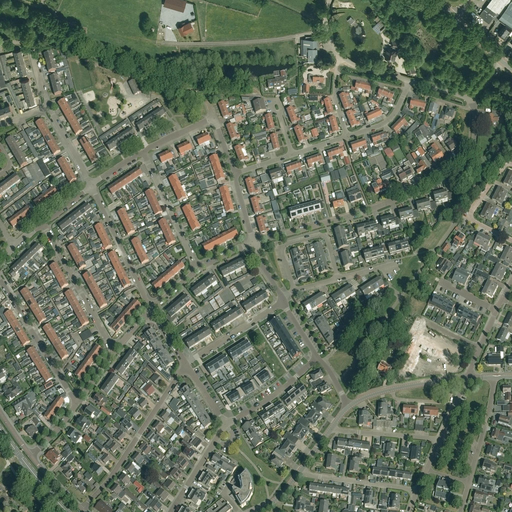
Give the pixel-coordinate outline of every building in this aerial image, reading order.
[(165,0),(164,5),(183,11),(186,1),(181,0),(165,0)] [(511,28),(511,0),(491,0),(479,16),(488,23),(492,18),(496,21),(494,25),(496,27),(501,21),(505,24),(498,34),(504,39),(511,29),(511,28)] [(375,24),(382,31),(383,31),(384,32),(387,29),(385,27),(387,26),(385,23),(385,24),(381,19),(375,24)] [(180,27),(178,28),(182,35),(194,29),(191,22),(186,24),(185,22),(180,25),(180,27)] [(316,40),(301,40),(301,56),(308,56),(309,60),(317,60),(317,48),(316,48),(316,40)] [(386,54),(385,58),(385,59),(386,59),(386,60),(387,61),(388,61),(389,61),(389,60),(390,59),(394,61),(395,55),(396,56),(397,50),(398,48),(400,43),(392,41),(390,47),(393,47),(392,49),(392,50),(387,49),(385,54),(386,54)] [(45,61),(53,59),(51,53),(44,55),(45,61)] [(414,72),(412,64),(405,66),(408,74),(414,72)] [(285,87),(284,84),(287,84),(285,71),(280,72),(281,78),(279,78),(279,80),(268,82),(269,89),(276,88),(276,89),(281,89),(280,87),(284,87),(285,87)] [(51,84),(59,82),(57,76),(50,78),(51,84)] [(310,84),(313,84),(323,84),(323,83),(324,82),(324,80),(323,80),(323,78),(313,78),(313,76),(312,76),(310,76),(309,76),(309,81),(310,81),(310,84)] [(128,84),(134,96),(141,92),(141,91),(136,80),(131,82),(128,84)] [(13,90),(10,82),(5,84),(6,86),(8,86),(10,92),(14,90),(13,90)] [(362,90),(363,85),(356,83),(355,89),(354,92),(357,92),(361,93),(362,90)] [(371,86),(363,85),(362,90),(366,91),(365,94),(368,95),(369,92),(371,86)] [(309,87),(300,86),(300,95),(309,95),(309,87)] [(384,97),(387,92),(380,89),(377,95),(378,95),(377,98),(379,99),(380,96),(384,97)] [(393,95),(387,92),(384,97),(388,99),(387,102),(390,103),(391,100),(392,100),(393,95)] [(342,103),(347,101),(346,97),(349,96),(347,93),(344,94),(339,96),(342,103)] [(282,102),(284,107),(287,105),(287,103),(288,103),(288,104),(291,103),(291,102),(293,101),(292,97),(290,98),(289,96),(286,97),(287,99),(286,99),(285,97),(282,98),(283,102),(282,102)] [(74,102),(77,100),(76,97),(66,103),(64,100),(58,104),(61,110),(67,106),(70,104),(74,102)] [(326,108),(331,107),(329,99),(324,101),(321,102),(322,105),(325,104),(326,108)] [(417,108),(418,102),(411,100),(410,106),(409,109),(412,110),(413,107),(417,108)] [(347,101),(342,103),(344,110),(350,108),(353,107),(353,106),(351,104),(349,105),(347,101)] [(221,112),(226,110),(225,106),(228,105),(227,102),(224,103),(218,105),(221,112)] [(418,102),(417,108),(421,109),(420,112),(423,112),(424,109),(426,104),(418,102)] [(3,107),(6,115),(12,112),(9,105),(3,107)] [(437,126),(438,120),(439,116),(435,115),(437,107),(431,105),(429,113),(431,114),(431,116),(434,117),(431,130),(434,132),(435,132),(436,126),(437,126)] [(61,110),(64,115),(70,111),(69,108),(67,106),(61,110)] [(289,117),(295,115),(293,111),(296,110),(295,107),(292,108),(286,110),(289,117)] [(331,107),(326,108),(327,112),(324,113),(325,116),(328,115),(333,114),(331,107)] [(372,114),(375,119),(382,116),(379,110),(379,111),(378,108),(375,109),(376,112),(372,114)] [(155,113),(160,119),(165,116),(161,109),(155,113)] [(229,109),(226,110),(221,112),(223,119),(229,117),(229,116),(232,115),(231,112),(229,109)] [(454,112),(447,109),(445,113),(442,112),(439,120),(443,121),(444,117),(452,119),(454,112)] [(70,111),(64,115),(67,120),(73,116),(70,111)] [(349,121),(354,119),(352,115),(355,114),(354,111),(351,112),(346,114),(349,121)] [(375,119),(372,114),(369,115),(367,112),(364,114),(366,117),(368,122),(375,119)] [(485,125),(492,125),(493,123),(497,123),(498,118),(499,118),(500,113),(492,112),(492,115),(493,115),(493,116),(486,115),(485,125)] [(155,113),(150,116),(155,122),(160,119),(155,113)] [(267,124),(272,123),(271,115),(265,117),(262,118),(263,121),(266,120),(267,124)] [(295,115),(289,117),(292,124),(297,122),(300,121),(299,118),(296,119),(295,115)] [(298,125),(311,120),(309,115),(305,117),(304,116),(300,117),(302,120),(297,122),(298,125)] [(75,119),(73,116),(67,120),(70,125),(76,121),(75,119)] [(155,122),(150,116),(145,119),(150,126),(155,122)] [(331,126),(336,125),(334,118),(329,119),(326,120),(327,123),(330,122),(331,126)] [(511,120),(509,118),(502,127),(506,130),(511,122),(511,120)] [(145,119),(140,123),(145,129),(150,126),(145,119)] [(354,119),(349,121),(351,128),(357,126),(357,125),(360,124),(358,121),(355,123),(354,119)] [(397,124),(401,128),(404,125),(406,127),(408,125),(406,123),(402,119),(397,124)] [(135,126),(140,132),(145,129),(140,123),(138,120),(136,121),(138,124),(137,125),(136,126),(135,126)] [(39,130),(45,126),(42,121),(36,124),(39,130)] [(76,121),(70,125),(73,130),(79,126),(76,121)] [(272,123),(267,124),(268,128),(265,129),(266,132),(269,131),(274,130),(272,123)] [(229,134),(234,132),(237,130),(236,127),(235,124),(232,125),(226,126),(229,134)] [(401,128),(397,124),(391,130),(395,134),(395,133),(398,136),(400,133),(397,131),(401,128)] [(336,125),(331,126),(328,127),(329,131),(330,134),(333,134),(338,132),(336,125)] [(48,131),(45,126),(39,130),(42,135),(48,131)] [(82,132),(79,126),(73,130),(76,136),(82,132)] [(297,136),(302,134),(300,130),(303,129),(302,126),(299,127),(294,129),(297,136)] [(434,132),(431,130),(424,126),(419,129),(424,137),(428,142),(432,139),(433,141),(437,138),(434,135),(434,134),(434,132)] [(253,138),(264,135),(266,135),(265,131),(257,133),(255,127),(251,129),(253,138)] [(126,132),(130,139),(135,135),(131,129),(126,132)] [(422,135),(418,129),(413,133),(417,138),(422,135)] [(440,130),(434,134),(434,135),(437,138),(442,135),(440,130)] [(48,131),(42,135),(43,138),(41,139),(36,141),(38,144),(43,141),(45,140),(51,136),(48,131)] [(126,132),(121,136),(125,142),(130,139),(126,132)] [(234,132),(229,134),(231,141),(237,139),(237,138),(240,137),(239,134),(236,135),(234,132)] [(385,133),(378,135),(381,144),(385,143),(388,142),(387,139),(385,133)] [(125,142),(121,136),(119,134),(117,135),(119,137),(116,139),(120,146),(125,142)] [(205,144),(210,141),(207,134),(201,137),(205,144)] [(302,134),(297,136),(299,143),(305,141),(307,140),(306,137),(303,138),(302,134)] [(264,135),(253,138),(256,148),(259,147),(257,140),(265,138),(264,135)] [(272,144),(278,142),(276,135),(270,137),(267,138),(268,141),(271,140),(272,144)] [(381,144),(378,135),(371,138),(373,143),(374,146),(377,145),(381,144)] [(427,142),(425,139),(422,135),(417,139),(421,145),(427,142)] [(54,142),(51,136),(45,140),(48,145),(54,142)] [(92,143),(96,140),(97,140),(96,137),(90,140),(88,142),(86,139),(83,141),(80,143),(83,148),(89,144),(92,143)] [(205,144),(201,137),(196,139),(199,146),(203,145),(207,155),(209,154),(208,151),(206,146),(205,144)] [(9,147),(15,143),(19,141),(17,138),(13,140),(12,138),(5,141),(9,147)] [(120,146),(116,139),(111,142),(115,149),(120,146)] [(445,143),(451,152),(457,147),(453,141),(452,142),(450,139),(445,143)] [(357,143),(359,148),(363,147),(364,150),(367,149),(366,146),(365,140),(357,143)] [(54,142),(48,145),(50,151),(57,147),(54,142)] [(115,149),(111,142),(105,146),(110,152),(115,149)] [(278,142),(272,144),(268,145),(269,149),(268,149),(269,152),(274,151),(280,150),(278,142)] [(15,143),(9,147),(12,152),(18,148),(15,143)] [(188,143),(183,146),(186,152),(191,150),(188,143)] [(359,148),(357,143),(350,145),(352,150),(353,153),(356,152),(355,149),(359,148)] [(89,144),(83,148),(86,153),(92,149),(89,144)] [(434,158),(437,161),(443,157),(439,151),(439,152),(437,149),(437,148),(435,144),(431,147),(433,151),(435,154),(436,154),(437,156),(434,158)] [(180,155),(184,153),(186,152),(183,146),(177,148),(180,155)] [(237,156),(242,154),(241,150),(244,149),(243,146),(240,147),(234,149),(237,156)] [(57,147),(50,151),(54,156),(60,152),(57,147)] [(92,149),(86,153),(89,158),(95,155),(97,153),(104,149),(103,147),(94,152),(92,149)] [(416,149),(421,157),(425,154),(420,147),(416,149)] [(22,154),(18,148),(12,152),(15,158),(22,154)] [(384,151),(387,156),(392,153),(389,148),(384,151)] [(334,151),(336,156),(339,155),(340,158),(343,157),(342,154),(343,154),(341,149),(334,151)] [(336,156),(334,151),(327,153),(328,159),(329,159),(330,162),(332,161),(333,161),(332,158),(336,156)] [(35,152),(32,154),(35,159),(36,162),(41,159),(40,156),(38,157),(35,152)] [(169,152),(164,154),(167,161),(173,159),(169,152)] [(25,159),(22,154),(15,158),(18,163),(25,159)] [(167,161),(164,154),(158,157),(162,164),(167,161)] [(244,158),(242,154),(237,156),(240,163),(245,161),(248,160),(247,157),(244,158)] [(97,157),(95,155),(89,158),(92,164),(98,160),(97,157)] [(415,164),(410,155),(406,157),(411,166),(415,164)] [(211,165),(218,162),(216,156),(209,159),(210,162),(208,163),(203,165),(204,167),(209,166),(211,165)] [(320,156),(313,158),(315,163),(319,162),(320,165),(323,164),(322,161),(320,156)] [(315,163),(313,158),(306,160),(308,166),(309,169),(312,168),(311,165),(315,163)] [(419,160),(418,158),(415,160),(418,165),(417,166),(417,167),(418,168),(415,171),(417,174),(423,171),(420,168),(422,166),(420,164),(422,162),(420,160),(419,160)] [(420,168),(423,171),(427,168),(423,162),(424,161),(422,158),(421,159),(420,158),(419,159),(418,158),(419,160),(420,160),(422,162),(420,164),(422,166),(420,168)] [(25,159),(18,163),(21,169),(28,165),(25,159)] [(61,168),(67,164),(64,159),(58,163),(59,166),(61,168)] [(406,169),(402,171),(407,180),(409,179),(410,179),(412,178),(412,177),(413,177),(410,171),(412,170),(408,162),(403,164),(406,169)] [(292,165),(294,171),(298,169),(299,172),(302,171),(301,168),(299,163),(292,165)] [(64,173),(70,170),(67,164),(61,168),(62,170),(64,173)] [(294,171),(292,165),(285,168),(287,173),(288,176),(291,175),(290,172),(294,171)] [(215,176),(222,173),(220,168),(213,170),(213,171),(215,176)] [(407,180),(402,171),(399,173),(396,168),(391,171),(395,178),(398,177),(401,183),(407,180)] [(133,172),(141,185),(143,183),(141,179),(140,179),(139,177),(142,175),(138,169),(133,172)] [(70,170),(64,173),(66,179),(73,175),(70,170)] [(275,172),(277,180),(283,178),(280,170),(275,172)] [(382,181),(391,177),(389,172),(391,171),(390,170),(382,173),(383,175),(380,177),(382,181)] [(330,173),(332,181),(339,179),(337,171),(330,173)] [(128,176),(132,182),(135,180),(137,179),(133,172),(128,176)] [(277,180),(275,172),(269,174),(272,182),(277,180)] [(224,179),(222,173),(215,176),(217,182),(224,179)] [(321,183),(330,180),(329,174),(320,177),(321,183)] [(10,179),(15,185),(20,181),(15,175),(10,179)] [(73,175),(66,179),(69,184),(76,180),(73,175)] [(127,185),(129,184),(132,182),(128,176),(123,179),(127,185)] [(171,185),(178,182),(175,176),(169,180),(171,185)] [(368,176),(359,180),(362,186),(362,185),(363,187),(366,185),(365,184),(370,182),(368,176)] [(15,185),(10,179),(6,182),(10,188),(15,185)] [(129,187),(127,185),(123,179),(118,182),(122,189),(125,187),(127,189),(129,188),(129,187)] [(247,188),(253,187),(252,183),(255,182),(254,179),(251,180),(251,179),(245,181),(247,188)] [(378,181),(383,191),(390,188),(387,183),(383,185),(380,180),(378,181)] [(383,191),(378,181),(375,182),(373,183),(374,185),(371,186),(373,189),(375,195),(383,191)] [(10,188),(6,182),(1,186),(5,192),(10,188)] [(118,182),(113,186),(121,198),(123,197),(119,191),(122,189),(118,182)] [(180,187),(178,182),(171,185),(173,190),(180,187)] [(351,189),(353,194),(356,202),(361,200),(358,191),(360,191),(358,185),(355,186),(355,188),(351,189)] [(121,198),(113,186),(108,189),(112,195),(115,193),(119,200),(121,198)] [(256,186),(253,187),(247,188),(249,195),(255,194),(258,193),(257,190),(256,186)] [(180,187),(173,190),(176,196),(183,193),(180,187)] [(48,192),(53,198),(57,194),(53,188),(48,192)] [(219,197),(229,194),(227,188),(219,190),(220,194),(213,196),(214,198),(219,197)] [(495,194),(504,199),(508,193),(498,188),(495,194)] [(183,193),(176,196),(178,201),(185,198),(184,196),(187,195),(187,194),(191,192),(190,190),(185,192),(183,193)] [(439,193),(441,201),(447,199),(448,201),(451,200),(449,193),(446,194),(445,191),(445,190),(442,191),(442,192),(439,193)] [(141,203),(154,197),(152,191),(145,194),(146,197),(144,199),(144,198),(139,200),(141,203)] [(356,202),(353,194),(350,194),(349,191),(346,191),(350,204),(356,202)] [(48,192),(43,196),(48,202),(53,198),(48,192)] [(435,202),(432,203),(434,210),(437,209),(435,203),(441,201),(439,193),(436,193),(433,193),(433,194),(435,202)] [(214,198),(206,200),(206,203),(222,198),(223,202),(230,200),(229,194),(219,197),(214,198)] [(504,199),(495,194),(492,201),(501,205),(504,199)] [(337,200),(339,207),(344,206),(343,202),(344,202),(342,195),(336,196),(337,200)] [(43,196),(38,199),(43,205),(48,202),(43,196)] [(154,197),(141,203),(142,205),(146,203),(149,202),(150,205),(157,202),(154,197)] [(253,207),(258,206),(257,202),(260,201),(259,198),(256,199),(251,200),(253,207)] [(43,205),(38,199),(34,203),(38,209),(43,205)] [(337,200),(334,201),(333,199),(330,200),(331,203),(332,202),(334,209),(339,207),(337,200)] [(230,200),(223,202),(224,205),(214,208),(215,211),(217,210),(222,208),(232,205),(230,200)] [(425,202),(422,202),(424,211),(430,209),(431,211),(434,210),(432,203),(429,204),(428,201),(428,200),(424,201),(425,202)] [(150,212),(152,211),(159,208),(157,202),(150,205),(151,208),(149,209),(150,212)] [(322,202),(312,204),(315,213),(321,211),(320,210),(324,209),(322,202)] [(424,211),(422,202),(419,203),(419,202),(416,203),(416,204),(417,211),(414,211),(416,218),(419,218),(418,212),(424,211)] [(185,215),(192,212),(194,211),(201,208),(200,206),(193,208),(190,209),(189,207),(188,203),(182,206),(184,209),(182,210),(185,215)] [(88,215),(90,218),(94,223),(98,220),(94,215),(92,216),(90,214),(93,212),(87,204),(82,208),(86,213),(88,215)] [(315,213),(312,204),(306,206),(309,215),(315,213)] [(487,204),(484,210),(493,215),(496,209),(487,204)] [(234,211),(232,205),(222,208),(217,210),(218,212),(225,210),(226,213),(234,211)] [(258,206),(253,207),(255,215),(260,213),(263,212),(263,209),(260,210),(258,206)] [(309,215),(306,206),(301,207),(303,216),(309,215)] [(25,209),(23,211),(27,217),(32,213),(28,207),(25,209)] [(301,207),(295,209),(297,218),(303,216),(301,207)] [(82,208),(77,211),(81,217),(84,215),(85,217),(88,215),(86,213),(82,208)] [(162,213),(159,208),(152,211),(146,214),(147,216),(153,213),(155,216),(160,214),(162,213)] [(407,210),(404,211),(407,219),(413,217),(414,219),(416,218),(414,211),(411,212),(411,209),(410,209),(410,208),(407,209),(407,210)] [(297,218),(295,209),(289,211),(291,220),(297,218)] [(120,219),(134,213),(133,210),(126,213),(124,210),(117,214),(120,219)] [(493,215),(484,210),(480,217),(490,221),(493,215)] [(27,217),(23,211),(18,215),(22,221),(27,217)] [(81,217),(77,211),(73,215),(80,225),(83,224),(79,219),(81,217)] [(407,219),(404,211),(401,211),(398,211),(398,212),(400,218),(396,219),(398,226),(402,225),(401,221),(407,219)] [(185,215),(187,221),(194,217),(192,212),(185,215)] [(134,213),(120,219),(122,225),(129,221),(128,218),(135,215),(134,213)] [(22,221),(18,215),(13,218),(18,225),(22,221)] [(73,215),(68,219),(72,224),(74,226),(76,224),(78,227),(80,225),(73,215)] [(389,217),(386,218),(389,226),(395,225),(395,226),(398,226),(396,219),(394,219),(393,216),(392,215),(389,216),(389,217)] [(194,217),(187,221),(190,226),(197,223),(194,217)] [(258,227),(264,225),(263,221),(266,220),(265,217),(262,218),(256,219),(258,227)] [(18,225),(13,218),(8,222),(13,228),(18,225)] [(389,226),(386,218),(384,219),(383,218),(380,219),(381,220),(380,220),(381,224),(378,225),(380,232),(384,231),(383,228),(389,226)] [(68,219),(63,222),(71,232),(73,231),(70,226),(72,224),(68,219)] [(506,221),(506,220),(503,219),(501,223),(498,221),(497,225),(500,226),(498,231),(500,232),(503,227),(506,221)] [(129,221),(122,225),(125,230),(139,223),(138,221),(133,223),(134,223),(131,224),(129,221)] [(158,224),(160,227),(161,229),(168,226),(165,221),(158,224)] [(71,232),(63,222),(58,226),(62,231),(64,233),(66,232),(68,234),(66,236),(69,239),(73,235),(71,232)] [(371,224),(368,224),(371,233),(377,231),(377,233),(380,232),(378,225),(376,226),(375,223),(374,223),(374,222),(371,223),(371,224)] [(140,226),(139,223),(125,230),(127,235),(134,232),(133,229),(136,228),(136,227),(140,226)] [(197,223),(190,226),(192,232),(199,228),(197,223)] [(363,226),(362,226),(364,235),(371,233),(368,224),(366,225),(366,224),(363,225),(363,226)] [(97,234),(104,230),(102,225),(95,228),(97,234)] [(265,229),(264,225),(258,227),(260,234),(266,232),(269,231),(268,228),(265,229)] [(170,232),(168,226),(161,229),(163,235),(170,232)] [(215,231),(212,226),(208,228),(211,233),(213,233),(215,237),(217,236),(215,231)] [(364,235),(362,226),(359,227),(359,226),(356,227),(356,228),(358,236),(364,235)] [(336,237),(344,235),(343,229),(334,231),(333,231),(334,234),(335,234),(336,237)] [(104,230),(97,234),(100,239),(107,236),(104,230)] [(234,230),(229,233),(232,239),(238,236),(234,230)] [(170,232),(163,235),(165,240),(173,237),(170,232)] [(229,233),(224,235),(227,242),(232,239),(229,233)] [(480,246),(485,237),(478,234),(474,243),(480,246)] [(224,235),(218,238),(222,245),(227,242),(224,235)] [(344,235),(336,237),(337,240),(336,241),(336,243),(346,241),(344,235)] [(109,241),(107,236),(100,239),(102,244),(109,241)] [(206,236),(204,237),(211,250),(216,247),(213,241),(210,242),(206,236)] [(461,247),(462,247),(463,247),(463,246),(464,246),(464,245),(464,244),(463,244),(463,243),(464,243),(462,242),(464,239),(459,236),(457,238),(454,242),(452,244),(453,245),(452,245),(457,248),(459,246),(461,247)] [(175,242),(173,237),(165,240),(168,245),(175,242)] [(211,250),(204,237),(202,238),(205,244),(202,246),(206,253),(211,250)] [(491,240),(485,237),(480,246),(483,248),(482,250),(485,252),(487,252),(489,249),(487,248),(491,240)] [(218,238),(213,241),(216,247),(222,245),(218,238)] [(134,248),(141,245),(138,239),(131,243),(134,248)] [(71,255),(80,249),(76,241),(67,246),(68,249),(69,252),(71,255)] [(109,241),(102,244),(104,247),(105,250),(112,247),(109,241)] [(348,247),(346,241),(336,243),(336,244),(337,243),(338,246),(337,247),(338,250),(339,249),(339,250),(342,249),(343,252),(350,250),(351,249),(351,246),(348,247)] [(402,242),(400,243),(402,251),(405,250),(405,251),(408,250),(408,247),(406,241),(402,242)] [(315,253),(322,250),(321,243),(313,245),(310,246),(310,248),(313,247),(315,252),(315,253)] [(402,251),(400,243),(394,244),(396,254),(399,253),(399,252),(402,251)] [(37,244),(33,249),(37,253),(42,249),(41,249),(43,247),(40,244),(39,246),(37,244)] [(396,254),(394,244),(387,246),(387,244),(384,245),(386,252),(389,251),(390,254),(390,255),(393,254),(396,253),(396,254)] [(445,254),(450,247),(445,244),(440,250),(445,254)] [(143,250),(141,245),(134,248),(136,254),(143,250)] [(381,248),(375,249),(377,258),(380,257),(380,258),(384,257),(383,256),(384,256),(383,253),(386,252),(384,245),(381,246),(381,248)] [(84,247),(80,249),(71,255),(73,260),(80,256),(78,253),(85,249),(84,247)] [(501,253),(503,254),(511,258),(511,250),(506,248),(504,247),(501,253)] [(146,255),(143,250),(136,254),(139,259),(156,251),(155,248),(147,252),(148,254),(146,255)] [(37,253),(33,249),(28,253),(33,258),(35,259),(37,257),(39,260),(42,258),(39,255),(37,253)] [(300,256),(300,257),(303,256),(302,254),(299,255),(298,249),(290,251),(292,258),(300,256)] [(377,258),(375,249),(369,251),(371,259),(372,260),(375,259),(375,258),(377,258)] [(488,258),(492,250),(489,249),(483,261),(486,262),(487,260),(488,258)] [(492,250),(488,258),(493,261),(499,263),(500,261),(509,265),(511,259),(511,258),(503,254),(500,260),(492,256),(492,255),(491,254),(494,249),(493,249),(492,250)] [(315,253),(315,252),(311,253),(308,254),(308,256),(315,254),(316,259),(317,259),(324,257),(322,250),(315,253)] [(350,250),(343,252),(344,254),(341,255),(341,256),(340,256),(341,259),(342,259),(342,262),(351,260),(350,256),(352,256),(351,253),(350,250)] [(156,251),(139,259),(142,265),(149,261),(147,258),(149,257),(149,256),(157,253),(156,251)] [(371,259),(369,251),(364,252),(363,253),(365,261),(366,262),(369,261),(368,260),(371,259)] [(28,253),(24,257),(34,268),(35,268),(33,266),(35,264),(32,261),(31,260),(33,258),(28,253)] [(111,262),(118,258),(115,253),(108,256),(111,262)] [(80,256),(73,260),(76,265),(89,258),(92,256),(91,254),(82,259),(80,256)] [(300,256),(292,258),(294,266),(302,263),(302,264),(305,263),(304,261),(301,262),(300,257),(300,256)] [(34,268),(24,257),(19,261),(24,266),(26,268),(28,266),(30,268),(31,268),(32,270),(34,268)] [(317,259),(316,259),(314,260),(314,262),(317,261),(318,266),(319,266),(326,264),(324,257),(317,259)] [(454,266),(458,268),(463,258),(460,257),(457,263),(455,263),(454,266)] [(89,258),(76,265),(79,270),(86,267),(84,263),(91,260),(89,258)] [(118,258),(111,262),(113,267),(120,264),(118,258)] [(493,261),(488,258),(487,260),(497,265),(494,271),(503,276),(506,269),(498,265),(499,263),(493,261)] [(171,259),(169,260),(175,266),(180,272),(184,268),(179,262),(177,264),(171,259)] [(237,262),(241,269),(247,266),(243,259),(237,262)] [(438,270),(443,274),(447,269),(449,271),(453,265),(448,262),(447,264),(443,261),(440,259),(436,265),(440,267),(438,270)] [(175,266),(169,260),(168,262),(173,268),(170,270),(175,276),(180,272),(175,266)] [(351,260),(342,262),(343,265),(342,265),(343,268),(344,268),(352,266),(351,260)] [(24,266),(19,261),(15,265),(26,277),(27,277),(28,276),(27,275),(28,274),(22,268),(24,266)] [(241,269),(237,262),(231,265),(235,272),(241,269)] [(303,269),(302,264),(302,263),(294,266),(296,273),(304,270),(304,271),(309,270),(309,267),(303,269)] [(40,279),(60,270),(57,264),(50,268),(52,271),(49,272),(45,274),(45,275),(40,278),(40,279)] [(120,264),(113,267),(116,272),(123,269),(120,264)] [(319,266),(318,266),(315,267),(316,269),(319,268),(320,273),(328,271),(326,264),(319,266)] [(26,277),(15,265),(11,270),(12,270),(8,273),(12,277),(15,274),(18,272),(22,277),(21,278),(23,280),(26,277)] [(231,265),(226,267),(229,275),(235,272),(231,265)] [(163,266),(161,268),(164,272),(165,274),(170,280),(175,276),(170,270),(167,272),(163,266)] [(229,275),(226,267),(220,270),(223,278),(229,275)] [(250,273),(245,276),(246,278),(251,275),(250,274),(255,272),(252,268),(248,269),(250,273)] [(114,273),(107,277),(108,280),(111,279),(110,278),(114,276),(117,275),(118,278),(125,274),(123,269),(116,272),(114,273)] [(463,273),(463,274),(464,270),(461,269),(459,272),(456,270),(452,280),(458,283),(463,273)] [(62,275),(60,270),(40,279),(41,281),(47,278),(47,279),(54,275),(56,279),(62,275)] [(304,270),(296,273),(298,280),(300,279),(301,282),(309,279),(309,278),(308,275),(305,276),(304,271),(304,270)] [(503,276),(494,271),(491,277),(500,282),(503,276)] [(86,283),(99,275),(98,273),(91,276),(90,274),(83,277),(86,283)] [(469,277),(463,274),(463,273),(458,283),(464,286),(469,277)] [(125,274),(118,278),(121,283),(128,280),(125,274)] [(166,284),(161,278),(158,280),(153,274),(151,276),(161,287),(166,284)] [(170,280),(165,274),(161,278),(166,284),(170,280)] [(62,275),(56,279),(58,284),(56,285),(55,282),(51,285),(52,287),(65,280),(62,275)] [(99,275),(86,283),(89,288),(96,284),(94,281),(100,278),(99,275)] [(161,287),(151,276),(150,277),(155,283),(152,286),(157,291),(161,287)] [(206,280),(211,286),(216,282),(211,276),(206,280)] [(378,278),(374,281),(379,289),(383,286),(384,287),(387,286),(383,279),(380,281),(378,278)] [(68,285),(65,280),(52,287),(53,289),(60,286),(61,289),(68,285)] [(128,280),(121,283),(119,284),(112,287),(114,291),(116,290),(115,289),(122,285),(124,289),(130,285),(128,280)] [(211,286),(206,280),(201,284),(206,290),(211,286)] [(374,281),(369,284),(374,292),(379,289),(374,281)] [(484,288),(494,293),(497,286),(487,282),(484,288)] [(99,289),(96,284),(89,288),(92,293),(99,289)] [(206,290),(201,284),(196,287),(201,294),(202,295),(204,293),(203,292),(206,290)] [(374,292),(369,284),(365,287),(370,295),(371,297),(373,295),(372,293),(374,292)] [(350,286),(345,289),(350,297),(355,294),(354,293),(357,291),(353,286),(351,288),(350,286)] [(201,294),(196,287),(191,291),(196,298),(201,294)] [(370,295),(365,287),(360,290),(362,294),(360,295),(363,301),(366,299),(365,298),(370,295)] [(494,293),(484,288),(481,294),(491,299),(494,293)] [(24,299),(30,295),(32,293),(31,291),(29,292),(27,289),(20,294),(24,299)] [(101,295),(99,289),(92,293),(95,298),(101,295)] [(345,289),(340,292),(346,300),(350,297),(345,289)] [(61,304),(74,297),(72,291),(65,295),(66,298),(64,299),(60,302),(61,304)] [(258,296),(263,302),(268,299),(264,292),(258,296)] [(346,300),(340,292),(336,295),(341,302),(346,300)] [(363,301),(360,295),(357,292),(355,293),(361,303),(363,301)] [(322,304),(326,301),(321,294),(317,296),(322,304)] [(30,295),(24,299),(27,304),(33,300),(30,295)] [(104,300),(101,295),(95,298),(97,304),(104,300)] [(333,301),(331,303),(334,308),(333,309),(335,312),(337,311),(335,309),(337,307),(336,305),(341,302),(336,295),(331,298),(333,301)] [(180,300),(185,306),(191,302),(185,296),(180,300)] [(263,302),(258,296),(253,299),(257,306),(263,302)] [(317,296),(312,299),(317,307),(322,304),(317,296)] [(430,306),(431,306),(435,308),(440,298),(435,296),(433,300),(431,299),(427,305),(430,306)] [(74,297),(61,304),(62,306),(67,304),(69,303),(71,306),(77,302),(74,297)] [(35,303),(33,300),(27,304),(30,309),(36,305),(43,301),(42,298),(37,301),(35,303)] [(435,308),(440,310),(445,301),(440,298),(435,308)] [(253,299),(248,302),(252,309),(257,306),(253,299)] [(317,307),(312,299),(307,302),(312,310),(317,307)] [(107,305),(104,300),(97,304),(100,309),(107,305)] [(185,306),(180,300),(175,304),(181,310),(185,306)] [(36,305),(30,309),(33,314),(40,310),(38,307),(40,306),(45,303),(43,301),(36,305)] [(131,306),(136,311),(140,306),(135,301),(131,306)] [(440,310),(445,313),(450,303),(445,301),(440,310)] [(77,302),(71,306),(74,311),(80,307),(77,302)] [(252,309),(248,302),(242,306),(246,313),(252,309)] [(312,310),(307,302),(303,306),(308,313),(310,312),(312,310)] [(455,306),(450,303),(445,313),(450,315),(453,308),(455,306)] [(181,310),(175,304),(171,308),(176,314),(181,310)] [(117,310),(120,312),(121,313),(122,311),(115,305),(113,307),(117,310)] [(131,306),(127,310),(132,315),(136,311),(131,306)] [(80,307),(74,311),(76,316),(83,313),(80,307)] [(456,317),(461,320),(462,318),(462,317),(465,310),(461,307),(458,312),(456,310),(453,316),(455,318),(456,317)] [(176,314),(171,308),(166,312),(171,319),(176,314)] [(238,308),(232,312),(237,319),(242,315),(238,308)] [(36,319),(43,315),(40,310),(33,314),(36,319)] [(127,310),(123,315),(128,320),(132,315),(127,310)] [(462,317),(462,318),(466,320),(470,312),(465,310),(462,317)] [(43,315),(36,319),(40,324),(42,323),(43,325),(53,319),(51,316),(46,319),(44,318),(46,316),(51,313),(49,311),(45,314),(43,315)] [(0,323),(1,325),(14,317),(11,312),(4,316),(7,321),(5,322),(4,320),(0,322),(0,323)] [(121,317),(119,319),(124,324),(128,320),(123,315),(121,313),(120,312),(118,314),(121,317)] [(237,319),(232,312),(227,315),(231,322),(237,319)] [(466,321),(470,323),(475,314),(470,312),(466,320),(466,321)] [(83,313),(76,316),(78,319),(71,323),(73,325),(77,323),(79,322),(86,318),(83,313)] [(418,314),(411,330),(419,334),(426,318),(418,314)] [(480,317),(475,314),(470,323),(470,324),(475,327),(473,330),(476,331),(479,325),(476,324),(480,317)] [(227,315),(222,319),(226,326),(231,322),(227,315)] [(14,317),(1,325),(2,328),(9,324),(11,326),(17,322),(14,317)] [(124,324),(119,319),(117,321),(115,319),(114,320),(111,317),(109,319),(120,329),(124,324)] [(79,322),(77,323),(78,325),(81,324),(82,327),(89,323),(86,318),(79,322)] [(273,329),(281,324),(278,318),(269,324),(273,330),(274,329),(273,329)] [(318,327),(325,322),(322,318),(315,323),(318,327)] [(120,329),(109,319),(107,321),(111,324),(109,326),(116,333),(120,329)] [(221,329),(226,326),(222,319),(216,322),(221,329)] [(17,322),(11,326),(14,331),(20,327),(17,322)] [(221,329),(216,322),(211,326),(215,333),(221,329)] [(325,322),(318,327),(321,332),(328,327),(325,322)] [(53,331),(59,327),(58,324),(53,327),(51,329),(49,325),(43,330),(46,335),(53,331)] [(273,329),(274,329),(277,334),(285,329),(281,324),(273,329)] [(59,327),(53,331),(46,335),(49,340),(56,336),(54,333),(61,329),(60,329),(63,327),(62,325),(59,327)] [(20,327),(14,331),(17,336),(23,332),(20,327)] [(328,327),(321,332),(324,337),(331,332),(328,327)] [(201,332),(205,339),(211,336),(206,329),(201,332)] [(277,334),(276,334),(279,340),(280,339),(288,334),(285,329),(277,334)] [(511,331),(507,329),(506,332),(501,330),(496,340),(503,343),(508,333),(511,335),(511,333),(511,331)] [(146,341),(155,335),(152,330),(144,335),(141,338),(142,340),(144,339),(146,341)] [(23,332),(17,336),(20,341),(27,337),(23,332)] [(201,332),(196,335),(200,342),(205,339),(201,332)] [(331,332),(324,337),(327,341),(334,336),(331,332)] [(56,336),(49,340),(52,345),(59,341),(61,340),(66,337),(64,334),(59,337),(60,337),(57,338),(56,336)] [(280,339),(283,344),(291,339),(288,334),(280,339)] [(155,335),(146,341),(147,342),(148,341),(150,344),(158,339),(155,335)] [(196,335),(190,339),(195,346),(200,342),(196,335)] [(337,341),(334,336),(327,341),(329,346),(332,344),(334,347),(341,342),(339,340),(337,341)] [(30,342),(27,337),(20,341),(23,346),(30,342)] [(458,367),(463,357),(429,340),(428,342),(418,337),(404,366),(412,370),(415,371),(425,351),(455,366),(455,365),(458,367)] [(150,344),(148,345),(150,349),(152,348),(160,343),(158,339),(150,344)] [(195,346),(190,339),(185,342),(189,349),(195,346)] [(283,344),(282,344),(285,350),(286,349),(294,344),(291,339),(283,344)] [(59,341),(52,345),(56,350),(62,346),(59,341)] [(247,353),(252,349),(247,341),(242,344),(247,353)] [(160,343),(152,348),(155,352),(153,353),(163,347),(160,343)] [(242,344),(237,347),(242,355),(247,353),(242,344)] [(289,354),(290,354),(297,349),(294,344),(286,349),(289,354)] [(86,347),(99,356),(102,351),(96,346),(94,349),(88,345),(86,347)] [(56,350),(59,355),(65,351),(64,349),(62,346),(56,350)] [(99,356),(86,347),(85,349),(91,353),(89,356),(95,361),(99,356)] [(163,347),(153,353),(154,355),(156,354),(158,356),(156,357),(156,358),(166,351),(163,347)] [(242,355),(237,347),(233,350),(238,358),(242,355)] [(30,358),(37,354),(34,349),(27,353),(30,358)] [(297,349),(290,354),(289,354),(288,355),(292,360),(301,354),(297,349)] [(233,350),(228,353),(233,361),(238,358),(233,350)] [(65,351),(59,355),(62,360),(68,356),(65,351)] [(131,351),(127,356),(133,361),(135,362),(137,360),(135,358),(137,355),(132,351),(131,351)] [(168,356),(166,351),(156,358),(157,359),(159,358),(161,361),(168,356)] [(499,357),(488,358),(488,365),(500,365),(500,359),(503,359),(503,353),(499,353),(499,357)] [(40,359),(37,354),(30,358),(33,363),(40,359)] [(95,361),(89,356),(87,359),(81,354),(79,356),(84,359),(86,361),(92,365),(95,361)] [(127,356),(123,361),(129,366),(133,361),(127,356)] [(168,356),(161,361),(163,365),(171,360),(168,356)] [(224,356),(219,359),(225,367),(224,367),(226,369),(231,366),(229,364),(224,356)] [(43,364),(40,359),(33,363),(36,368),(43,364)] [(225,367),(219,359),(215,362),(220,370),(224,367),(225,367)] [(174,364),(171,360),(163,365),(166,369),(174,364)] [(92,365),(86,361),(85,361),(82,366),(88,370),(92,365)] [(123,361),(119,366),(126,371),(129,366),(123,361)] [(215,373),(216,372),(220,370),(215,362),(210,365),(215,373)] [(43,364),(36,368),(40,373),(46,369),(43,364)] [(147,367),(154,375),(157,371),(150,364),(147,367)] [(378,371),(382,373),(382,374),(383,374),(383,375),(384,375),(385,375),(386,375),(388,370),(390,371),(392,369),(387,366),(386,365),(386,366),(382,364),(378,371)] [(211,376),(212,378),(217,374),(216,372),(215,373),(210,365),(206,368),(211,376)] [(88,370),(82,366),(78,371),(85,375),(88,370)] [(126,371),(119,366),(115,371),(122,376),(126,371)] [(273,377),(267,368),(260,373),(266,381),(266,382),(268,381),(273,377)] [(49,374),(46,369),(40,373),(43,378),(49,374)] [(165,377),(169,381),(171,377),(167,374),(162,370),(161,371),(160,370),(159,371),(165,377)] [(313,387),(319,384),(317,380),(323,377),(321,375),(322,374),(320,370),(316,372),(317,373),(311,377),(313,380),(309,381),(313,387)] [(85,375),(78,371),(75,376),(81,380),(85,375)] [(260,387),(265,383),(266,382),(266,381),(260,373),(253,378),(260,387)] [(21,374),(11,381),(13,384),(20,380),(19,379),(23,377),(21,374)] [(41,379),(36,382),(38,385),(44,381),(46,383),(52,379),(49,374),(43,378),(41,379)] [(112,375),(108,380),(115,385),(119,380),(112,375)] [(147,384),(149,382),(142,375),(140,378),(147,384)] [(160,384),(159,383),(162,380),(158,377),(155,375),(154,377),(151,380),(157,386),(157,385),(158,386),(160,384)] [(108,380),(105,385),(111,390),(115,385),(108,380)] [(252,381),(245,385),(250,393),(252,392),(257,389),(252,381)] [(300,384),(295,388),(305,400),(307,398),(304,394),(306,392),(300,384)] [(321,387),(319,384),(313,387),(315,391),(318,389),(321,394),(327,391),(327,392),(331,390),(329,386),(328,387),(327,384),(321,387)] [(111,390),(105,385),(101,391),(107,396),(111,390)] [(250,393),(245,385),(238,389),(243,398),(248,395),(250,393)] [(10,391),(7,386),(3,390),(6,395),(5,396),(9,401),(14,398),(13,397),(16,395),(19,394),(15,388),(14,388),(12,390),(10,391)] [(132,389),(140,397),(143,394),(135,386),(134,386),(132,388),(132,389)] [(143,391),(149,397),(155,392),(148,386),(143,391)] [(183,396),(191,391),(189,387),(181,392),(183,396)] [(506,393),(506,401),(510,401),(510,403),(511,402),(511,397),(510,397),(510,393),(510,387),(503,388),(503,393),(506,393)] [(305,400),(295,388),(291,392),(300,403),(302,402),(299,398),(302,396),(305,400)] [(231,393),(236,401),(236,402),(238,401),(243,398),(238,389),(231,393)] [(191,391),(183,396),(186,400),(194,395),(191,391)] [(33,392),(12,405),(13,407),(15,410),(17,412),(23,408),(25,410),(26,413),(25,414),(26,417),(33,413),(31,410),(32,406),(34,405),(33,403),(38,399),(33,392)] [(236,401),(231,393),(231,392),(223,397),(229,406),(234,403),(236,402),(236,401)] [(291,392),(286,396),(295,407),(296,407),(293,403),(295,401),(298,405),(300,403),(291,392)] [(97,395),(94,400),(98,403),(98,404),(102,407),(105,403),(102,401),(103,399),(97,395)] [(197,399),(194,395),(186,400),(189,404),(197,399)] [(130,400),(126,396),(123,399),(128,403),(127,403),(132,407),(135,404),(131,400),(130,400)] [(295,407),(286,396),(281,400),(288,407),(290,405),(293,409),(295,407)] [(58,398),(55,403),(61,407),(65,402),(58,398)] [(142,409),(148,403),(144,399),(144,400),(141,398),(137,402),(139,405),(142,409)] [(199,403),(197,399),(189,404),(191,408),(199,403)] [(312,405),(318,410),(320,407),(326,411),(328,409),(329,409),(332,406),(328,403),(327,404),(322,400),(318,405),(314,402),(312,405)] [(274,405),(279,413),(284,410),(279,402),(274,405)] [(55,403),(51,408),(57,412),(61,407),(55,403)] [(199,403),(191,408),(194,413),(202,408),(199,403)] [(274,405),(269,408),(274,417),(279,413),(274,405)] [(318,410),(312,405),(310,409),(313,411),(309,416),(317,422),(318,420),(319,421),(322,418),(321,417),(316,413),(318,410)] [(32,411),(38,418),(41,415),(35,408),(32,411)] [(57,412),(51,408),(48,412),(54,417),(57,412)] [(97,418),(101,413),(94,408),(92,411),(88,408),(85,413),(91,417),(93,415),(97,418)] [(194,413),(196,416),(197,417),(204,412),(202,408),(194,413)] [(269,408),(264,411),(269,420),(271,422),(273,421),(271,419),(274,417),(269,408)] [(135,420),(140,414),(136,411),(134,409),(129,414),(135,420)] [(127,416),(120,410),(117,413),(124,420),(127,416)] [(269,420),(264,411),(259,415),(264,423),(269,420)] [(393,412),(378,411),(378,418),(381,418),(381,421),(383,421),(386,422),(386,415),(393,415),(393,412)] [(54,417),(48,412),(44,417),(50,422),(54,417)] [(165,412),(160,418),(164,421),(166,423),(171,418),(169,416),(165,412)] [(197,417),(196,416),(195,417),(196,419),(198,418),(199,421),(207,416),(204,412),(197,417)] [(500,417),(498,423),(508,426),(511,427),(511,422),(511,412),(508,413),(508,416),(507,419),(500,417)] [(207,416),(199,421),(202,425),(210,420),(207,416)] [(302,418),(299,421),(305,425),(308,422),(314,427),(314,426),(315,427),(317,424),(316,423),(317,422),(309,416),(306,421),(302,418)] [(76,424),(84,430),(85,429),(87,430),(91,424),(82,418),(80,420),(79,420),(78,420),(76,423),(77,424),(76,424)] [(190,428),(191,426),(194,424),(192,419),(186,426),(190,428)] [(133,425),(129,422),(126,420),(121,425),(124,427),(128,431),(133,425)] [(210,420),(202,425),(205,429),(212,424),(210,420)] [(245,433),(254,428),(252,425),(254,423),(253,421),(242,428),(245,433)] [(305,425),(299,421),(297,424),(300,426),(297,431),(305,437),(306,436),(307,436),(309,433),(308,433),(308,432),(303,428),(305,425)] [(162,426),(158,422),(153,428),(157,432),(158,432),(160,433),(164,428),(162,426)] [(26,432),(29,435),(29,436),(30,437),(31,437),(31,438),(38,431),(34,426),(31,428),(26,432)] [(190,443),(197,449),(202,443),(197,440),(195,438),(193,436),(195,434),(188,428),(184,432),(191,438),(191,439),(193,441),(190,443)] [(257,433),(254,428),(245,433),(248,438),(257,433)] [(75,437),(79,440),(81,437),(77,434),(72,430),(68,436),(73,440),(75,437)] [(114,436),(116,438),(116,439),(120,442),(125,437),(121,433),(119,431),(114,436)] [(205,437),(198,431),(196,433),(203,439),(205,437)] [(305,437),(297,431),(295,434),(292,432),(290,434),(288,432),(285,435),(293,441),(295,438),(301,442),(302,442),(304,439),(303,439),(305,437)] [(491,437),(491,438),(496,439),(496,441),(502,442),(504,434),(493,431),(492,434),(491,434),(490,436),(491,437)] [(151,433),(146,439),(150,442),(153,439),(155,441),(157,443),(158,441),(166,448),(169,445),(157,434),(155,437),(151,433)] [(260,438),(257,433),(248,438),(252,443),(260,438)] [(188,445),(190,443),(181,434),(179,437),(188,445)] [(293,441),(285,435),(283,438),(287,442),(284,447),(292,453),(293,451),(294,452),(296,449),(295,448),(296,448),(290,444),(293,441)] [(263,443),(260,438),(252,443),(255,448),(263,443)] [(345,448),(346,441),(338,440),(338,443),(334,442),(333,451),(337,451),(337,449),(341,450),(341,451),(345,451),(345,448)] [(113,445),(111,443),(110,442),(109,441),(103,447),(104,448),(108,451),(109,450),(113,453),(118,448),(114,444),(113,445)] [(93,446),(100,452),(104,448),(97,442),(93,446)] [(139,449),(146,455),(148,451),(150,452),(151,450),(148,447),(144,443),(139,449)] [(66,451),(63,453),(67,458),(71,454),(72,453),(68,444),(63,449),(66,451)] [(501,448),(495,446),(494,449),(488,448),(486,455),(492,457),(496,458),(497,454),(499,454),(499,453),(501,448)] [(277,449),(274,452),(280,456),(282,453),(288,458),(289,457),(290,458),(292,455),(291,454),(292,453),(284,447),(282,449),(279,447),(277,449)] [(165,457),(154,448),(151,452),(157,458),(158,459),(159,459),(159,460),(160,461),(161,461),(165,457)] [(408,454),(420,456),(421,450),(412,449),(412,452),(408,452),(409,450),(408,449),(402,448),(402,453),(408,454)] [(58,462),(56,460),(61,456),(54,449),(52,451),(46,457),(48,459),(48,458),(53,463),(55,465),(58,462)] [(195,454),(191,450),(190,451),(188,449),(184,454),(190,459),(195,454)] [(87,456),(95,463),(98,460),(89,453),(88,451),(86,454),(87,455),(87,456)] [(176,464),(183,470),(188,464),(184,461),(183,461),(185,458),(178,452),(175,455),(180,459),(176,464)] [(280,456),(274,452),(272,455),(275,457),(271,462),(277,466),(276,467),(280,470),(282,466),(281,466),(283,463),(278,459),(280,456)] [(67,458),(66,459),(70,463),(74,458),(71,454),(67,458)] [(111,459),(107,455),(106,456),(104,454),(102,456),(104,457),(101,460),(106,465),(111,459)] [(137,454),(133,460),(139,465),(144,460),(137,454)] [(216,466),(221,457),(216,454),(211,463),(216,466)] [(420,456),(408,454),(407,457),(411,458),(411,461),(419,463),(420,456)] [(328,456),(327,463),(335,464),(340,464),(340,461),(336,460),(336,457),(328,456)] [(226,461),(221,457),(216,466),(221,469),(226,461)] [(174,466),(167,460),(165,463),(172,469),(174,466)] [(358,467),(365,468),(365,466),(359,465),(359,461),(351,460),(350,466),(358,467)] [(231,464),(226,461),(221,469),(226,472),(231,464)] [(484,462),(482,469),(486,470),(486,472),(490,473),(491,471),(494,472),(495,470),(496,466),(492,465),(492,464),(484,462)] [(73,473),(69,469),(71,467),(70,466),(67,463),(62,468),(65,472),(63,473),(68,478),(73,473)] [(94,472),(98,476),(103,470),(99,466),(99,467),(96,464),(92,470),(94,472)] [(231,464),(226,472),(231,475),(237,467),(231,464)] [(125,469),(126,470),(131,474),(133,472),(136,475),(138,477),(140,474),(143,476),(145,473),(141,469),(138,472),(134,468),(135,468),(130,465),(128,467),(127,467),(125,469)] [(380,477),(381,467),(381,470),(373,469),(372,475),(380,477)] [(381,467),(380,477),(388,478),(389,471),(389,468),(381,467)] [(158,473),(166,480),(169,477),(161,470),(158,468),(156,470),(159,472),(158,473)] [(170,475),(177,481),(182,475),(177,472),(175,470),(170,475)] [(87,472),(84,476),(89,481),(93,478),(87,472)] [(241,477),(234,483),(235,484),(236,485),(236,486),(236,487),(237,488),(236,490),(236,491),(233,490),(232,491),(234,495),(232,497),(235,500),(236,499),(241,508),(244,506),(247,504),(248,505),(254,491),(251,477),(250,477),(248,474),(246,472),(241,477)] [(203,474),(201,478),(210,483),(211,480),(214,482),(217,477),(212,473),(210,476),(204,473),(204,474),(203,474)] [(123,475),(119,481),(125,486),(127,484),(129,485),(130,483),(129,482),(130,480),(123,475)] [(483,478),(480,477),(478,485),(484,486),(483,490),(491,492),(492,487),(490,486),(491,483),(489,483),(489,480),(486,479),(486,478),(486,477),(484,477),(483,477),(483,478)] [(210,483),(201,478),(199,481),(199,482),(198,483),(204,487),(202,489),(207,493),(211,487),(208,486),(210,483)] [(83,493),(89,488),(86,485),(85,486),(80,482),(79,483),(75,480),(72,483),(83,493)] [(440,480),(436,488),(435,497),(447,500),(451,492),(452,484),(452,485),(439,481),(440,481),(440,480)] [(145,489),(136,481),(133,485),(138,489),(136,491),(140,494),(142,492),(145,489)] [(163,486),(170,491),(175,486),(171,482),(170,483),(168,481),(163,486)] [(153,485),(159,490),(162,487),(156,482),(153,485)] [(317,492),(318,486),(310,485),(309,491),(309,492),(307,492),(303,489),(301,492),(309,497),(309,494),(317,495),(317,492)] [(116,486),(111,491),(118,497),(121,500),(126,494),(135,502),(137,499),(126,490),(124,493),(120,489),(121,489),(116,486)] [(349,490),(341,489),(340,496),(350,497),(351,493),(349,493),(349,490)] [(190,495),(199,500),(202,502),(205,497),(207,494),(201,491),(200,493),(194,490),(193,491),(190,495)] [(168,496),(164,493),(160,491),(156,496),(163,502),(168,496)] [(483,494),(476,492),(474,499),(481,501),(480,504),(485,506),(487,501),(485,501),(487,495),(483,494)] [(155,497),(150,493),(147,497),(152,501),(155,497)] [(199,500),(190,495),(188,499),(187,500),(193,504),(191,507),(197,510),(198,507),(196,505),(199,500)] [(16,499),(24,505),(26,502),(18,496),(16,499)] [(374,500),(362,498),(361,501),(365,501),(364,505),(373,506),(374,500)] [(112,511),(113,511),(105,505),(105,504),(101,501),(95,508),(98,511),(100,511),(112,511)] [(137,504),(145,511),(148,508),(139,501),(137,504)] [(219,501),(217,502),(225,511),(229,511),(230,511),(231,510),(225,502),(222,504),(219,501)] [(155,502),(150,507),(153,509),(155,511),(157,511),(161,507),(157,504),(155,502)] [(225,511),(217,502),(215,504),(218,508),(216,510),(217,511),(225,511)]
